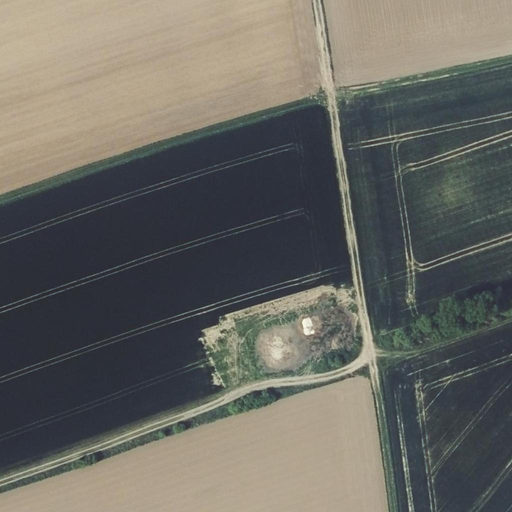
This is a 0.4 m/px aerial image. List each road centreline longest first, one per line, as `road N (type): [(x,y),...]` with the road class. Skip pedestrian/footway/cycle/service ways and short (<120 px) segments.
road 1 (track): [(370,359),(0,483)]
road 2 (track): [(0,193),(335,93)]
road 3 (track): [(335,93),(370,359)]
road 4 (track): [(335,93),(511,59)]
road 5 (track): [(392,511),(370,359)]
road 6 (track): [(511,311),(370,359)]
